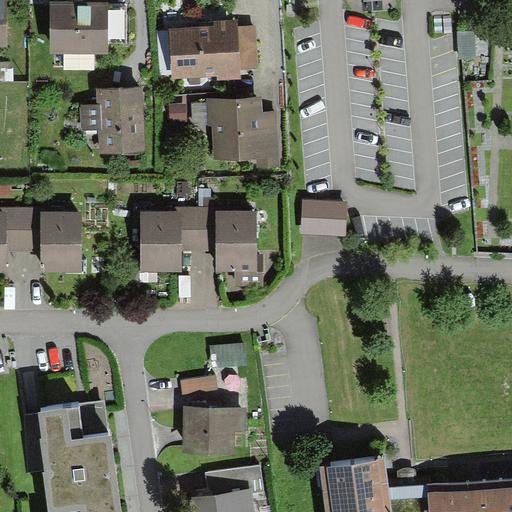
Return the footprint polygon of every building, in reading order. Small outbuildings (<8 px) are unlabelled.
[(104,5),(46,6),(46,55),(104,55),(104,5)] [(210,30),(167,32),(169,81),(184,80),(184,88),(204,87),(204,76),(214,75),(215,82),(237,81),(236,72),(254,72),(252,29),(234,29),(233,23),(210,24),(210,30)] [(461,30),(461,60),(477,59),(476,30),(461,30)] [(140,90),(94,91),(95,107),(78,108),(79,134),(95,133),(96,155),(142,153),(140,90)] [(186,101),(170,101),(171,119),(187,118),(186,101)] [(257,101),(207,103),(210,163),(254,161),(254,170),(276,169),(273,114),(257,115),(257,101)] [(302,200),(300,231),(345,234),(346,202),(302,200)] [(211,253),(211,214),(211,209),(178,210),(178,214),(179,253),(211,253)] [(38,254),(37,215),(37,210),(5,211),(5,215),(5,254),(38,254)] [(179,253),(178,214),(138,214),(139,273),(179,273),(179,253)] [(211,214),(211,253),(212,272),(253,272),(252,214),(211,214)] [(37,215),(38,254),(38,273),(79,273),(79,215),(37,215)] [(243,340),(210,345),(213,367),(246,362),(243,340)] [(213,378),(180,383),(183,405),(216,400),(213,378)] [(119,511),(106,404),(24,415),(31,472),(44,470),(49,511),(119,511)] [(242,412),(181,410),(179,454),(241,456),(242,412)] [(384,455),(320,464),(326,511),(391,511),(390,500),(388,488),(384,455)] [(206,499),(248,494),(260,492),(256,467),(202,475),(206,499)] [(511,511),(511,479),(428,484),(429,497),(430,511),(511,511)] [(428,484),(388,488),(390,500),(429,497),(428,484)] [(206,499),(188,502),(189,511),(250,511),(248,494),(206,499)]
